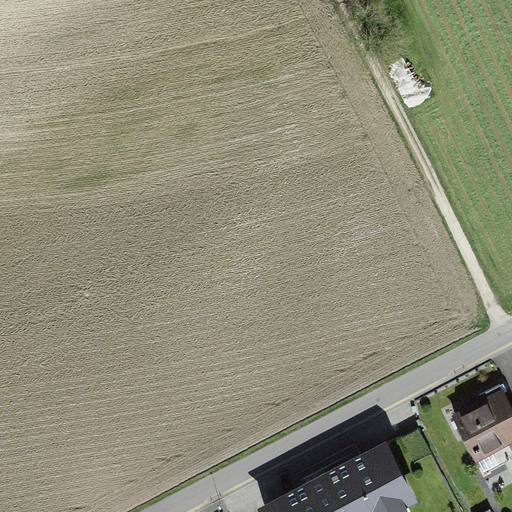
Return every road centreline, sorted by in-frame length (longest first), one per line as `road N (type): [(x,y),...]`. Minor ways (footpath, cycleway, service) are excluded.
road 1 (tertiary): [(174,511),(511,331)]
road 2 (track): [(507,333),(337,0)]
